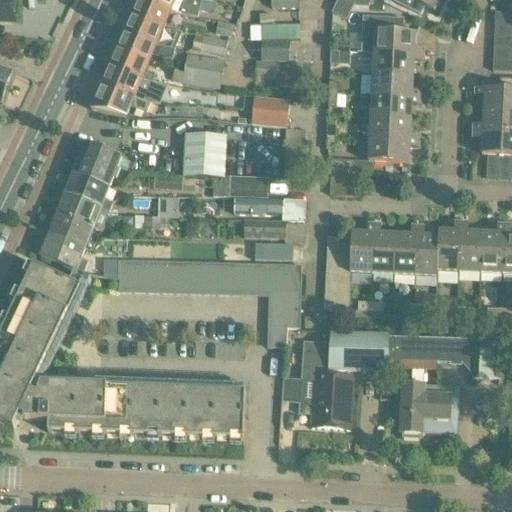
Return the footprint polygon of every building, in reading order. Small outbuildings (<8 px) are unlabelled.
[(0,0),(0,24),(14,25),(14,0),(0,0)] [(139,0),(139,1),(171,15),(198,21),(200,13),(212,15),(214,4),(193,0),(139,0)] [(271,0),(271,10),(299,11),(299,0),(271,0)] [(338,0),(333,14),(347,20),(354,6),(370,7),(372,0),(338,0)] [(393,0),(392,2),(421,16),(425,9),(434,13),(440,0),(393,0)] [(132,18),(164,31),(171,15),(139,1),(132,18)] [(511,14),(496,14),(495,26),(511,26),(511,14)] [(272,25),(272,16),(260,17),(260,26),(272,25)] [(157,49),(175,53),(175,52),(182,35),(164,31),(132,18),(124,35),(157,49)] [(357,54),(357,55),(373,55),(424,58),(424,51),(414,51),(415,35),(403,35),(404,21),(363,19),(361,54),(357,54)] [(215,36),(231,40),(234,27),(218,24),(215,36)] [(511,38),(511,26),(495,26),(494,38),(511,38)] [(299,27),(261,28),(261,44),(300,43),(299,27)] [(153,58),(173,62),(175,53),(157,49),(124,35),(117,51),(150,65),(153,58)] [(195,37),(192,52),(225,59),(228,44),(195,37)] [(511,50),(511,38),(494,38),(494,50),(511,50)] [(261,44),(260,64),(289,65),(290,44),(261,44)] [(511,50),(494,50),(493,62),(511,62),(511,50)] [(150,65),(117,51),(110,68),(143,82),(153,84),(155,75),(147,72),(150,65)] [(339,66),(340,54),(331,53),(330,66),(339,66)] [(424,58),(373,55),(372,77),(413,79),(414,64),(424,65),(424,58)] [(188,56),(184,76),(182,86),(220,92),(225,63),(188,56)] [(511,74),(511,62),(493,62),(493,74),(511,74)] [(302,65),(289,65),(260,64),(255,64),(255,81),(280,82),(279,90),(301,90),(302,65)] [(110,68),(103,85),(151,106),(160,108),(167,87),(153,84),(143,82),(110,68)] [(0,70),(0,103),(1,104),(11,75),(0,70)] [(182,86),(184,76),(175,73),(172,83),(182,86)] [(413,79),(372,77),(371,98),(422,101),(422,94),(412,94),(413,79)] [(483,113),(511,114),(511,80),(500,80),(499,92),(475,91),(474,98),(484,98),(483,113)] [(337,97),(338,84),(329,84),(329,97),(337,97)] [(146,116),(151,106),(103,85),(91,112),(126,119),(130,109),(146,116)] [(337,110),(337,97),(329,97),(328,109),(337,110)] [(422,101),(371,98),(369,120),(411,122),(412,107),(422,107),(422,101)] [(253,114),(288,118),(290,104),(254,100),(253,114)] [(473,128),(472,134),(511,136),(511,114),(483,113),(483,128),(473,128)] [(287,130),(288,118),(253,114),(251,127),(287,130)] [(411,122),(369,120),(366,120),(366,129),(369,129),(368,142),(420,144),(420,138),(410,137),(411,122)] [(336,140),(336,127),(327,127),(327,140),(336,140)] [(511,158),(511,136),(472,134),(472,141),(482,141),(481,157),(487,157),(499,158),(511,158)] [(184,179),(214,181),(226,181),(226,179),(227,139),(185,137),(184,178),(184,179)] [(335,153),(336,140),(327,140),(326,152),(335,153)] [(420,144),(368,142),(367,164),(409,166),(410,150),(420,151),(420,144)] [(73,176),(109,190),(121,159),(86,145),(73,176)] [(498,182),(499,158),(487,157),(486,181),(498,182)] [(511,158),(499,158),(498,182),(510,182),(511,158)] [(332,162),(331,174),(355,175),(356,163),(332,162)] [(331,174),(330,186),(355,187),(355,175),(331,174)] [(110,214),(114,204),(105,201),(109,190),(73,176),(65,197),(110,214)] [(183,193),(184,179),(184,178),(155,176),(154,191),(183,193)] [(213,199),(268,202),(269,181),(226,179),(226,181),(214,181),(213,199)] [(330,198),(354,199),(355,187),(330,186),(330,198)] [(57,217),(93,231),(102,234),(110,214),(65,197),(57,217)] [(282,219),(283,203),(235,200),(234,217),(282,219)] [(204,207),(203,225),(222,226),(223,208),(204,207)] [(92,254),(96,245),(89,242),(93,231),(57,217),(50,236),(85,250),(85,251),(92,254)] [(160,220),(145,220),(144,232),(160,232),(160,220)] [(285,242),(286,225),(245,224),(244,241),(285,242)] [(437,274),(438,274),(459,275),(461,224),(455,224),(454,234),(439,233),(438,239),(439,239),(437,274)] [(467,235),(468,225),(461,224),(459,275),(480,276),(482,235),(467,235)] [(350,276),(351,276),(372,277),(375,226),(368,226),(368,236),(352,235),(352,241),(351,253),(351,265),(350,276)] [(375,226),(372,277),(394,278),(396,237),(381,236),(381,226),(375,226)] [(480,276),(502,277),(504,226),(498,226),(497,236),(482,235),(480,276)] [(511,236),(510,237),(511,227),(504,226),(502,277),(511,277),(511,236)] [(396,237),(394,278),(415,279),(418,228),(411,228),(411,238),(396,237)] [(415,279),(437,280),(438,274),(437,274),(439,239),(438,239),(424,239),(424,229),(418,228),(415,279)] [(76,273),(85,251),(85,250),(50,236),(41,259),(76,273)] [(328,240),(327,252),(351,253),(352,241),(328,240)] [(256,246),(255,263),(292,264),(292,248),(256,246)] [(351,253),(327,252),(327,264),(351,265),(351,253)] [(119,294),(270,298),(269,351),(286,351),(287,331),(300,332),(301,269),(120,264),(119,294)] [(326,276),(351,277),(351,276),(350,276),(351,265),(327,264),(326,276)] [(93,432),(103,432),(103,437),(121,438),(121,433),(131,433),(131,438),(148,439),(148,434),(159,434),(158,439),(176,440),(176,435),(186,435),(186,440),(203,441),(204,436),(214,436),(214,441),(243,442),(245,394),(41,386),(41,387),(36,397),(31,394),(81,289),(34,267),(33,268),(28,266),(23,276),(28,279),(21,294),(16,292),(11,302),(16,304),(8,320),(3,318),(0,324),(0,328),(4,331),(0,338),(0,424),(13,431),(20,418),(25,420),(24,422),(24,423),(48,424),(48,435),(66,435),(66,431),(76,431),(76,436),(93,437),(93,432)] [(325,288),(350,289),(351,277),(326,276),(325,288)] [(325,300),(349,301),(350,289),(325,288),(325,300)] [(324,312),(349,313),(349,301),(325,300),(324,312)] [(457,309),(455,309),(455,301),(447,300),(447,308),(445,308),(444,317),(457,318),(457,309)] [(359,304),(358,313),(371,314),(371,305),(359,304)] [(383,314),(384,306),(371,305),(371,314),(383,314)] [(401,315),(414,316),(414,307),(402,306),(401,315)] [(414,316),(426,317),(427,308),(414,307),(414,316)] [(470,310),(457,309),(457,318),(469,319),(470,310)] [(487,319),(500,320),(500,311),(488,311),(487,319)] [(511,311),(500,311),(500,320),(511,320),(511,311)] [(388,375),(389,336),(330,335),(329,347),(304,345),(302,382),(300,404),(313,405),(311,431),(350,433),(354,378),(340,377),(340,374),(388,375)] [(501,342),(395,339),(394,364),(462,366),(473,378),(473,382),(499,382),(501,342)] [(284,381),(283,403),(284,403),(300,404),(302,382),(285,381),(284,381)] [(401,416),(400,436),(403,436),(403,440),(419,440),(419,437),(422,437),(422,428),(432,428),(432,430),(433,430),(433,429),(453,430),(453,431),(454,431),(454,419),(457,419),(458,406),(455,406),(455,400),(437,399),(438,397),(424,397),(424,389),(403,388),(402,404),(397,404),(397,415),(401,416)]
